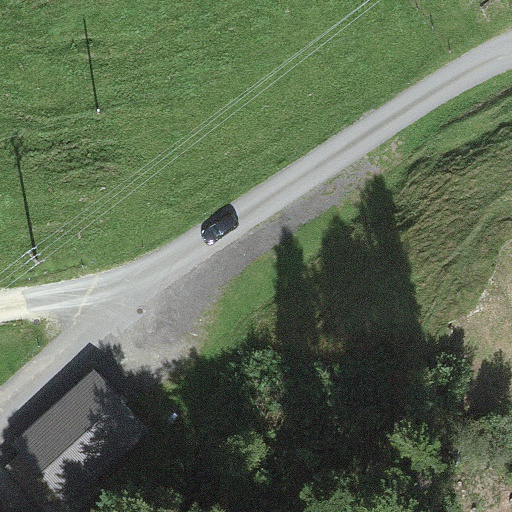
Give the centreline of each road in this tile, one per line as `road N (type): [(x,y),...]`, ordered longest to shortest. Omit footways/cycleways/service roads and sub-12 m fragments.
road 1 (track): [(0,411),(134,320),(197,260),(511,58)]
road 2 (track): [(0,315),(73,311),(134,320)]
